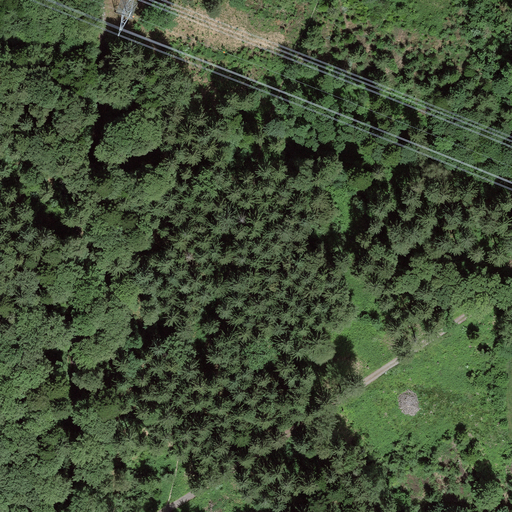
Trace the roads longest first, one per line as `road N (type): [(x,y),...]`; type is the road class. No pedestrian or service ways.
road 1 (track): [(76,511),(72,315),(77,215),(105,89),(99,0)]
road 2 (track): [(165,511),(511,284)]
